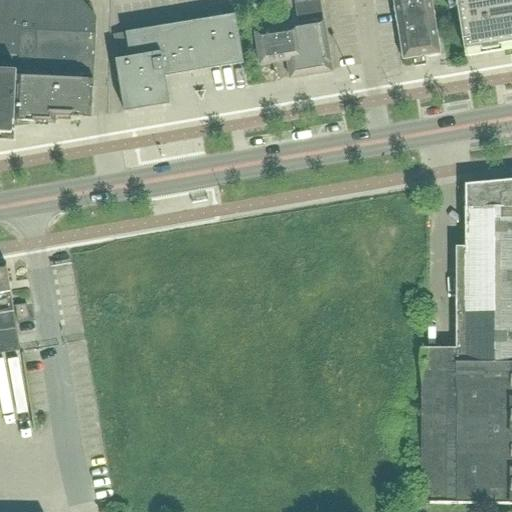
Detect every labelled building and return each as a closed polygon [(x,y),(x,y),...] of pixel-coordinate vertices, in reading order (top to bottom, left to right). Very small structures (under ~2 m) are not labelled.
[(54,116),(92,118),(97,23),(93,22),(90,19),(90,10),(81,0),(80,0),(0,0),(0,55),(20,57),(17,121),(54,123),(54,116)] [(290,80),(332,74),(324,22),(320,0),(314,0),(294,3),(298,26),(254,33),(260,67),(287,63),(290,80)] [(441,55),(432,0),(392,0),(403,62),(413,60),(414,68),(426,66),(425,58),(441,55)] [(511,0),(456,0),(466,58),(511,50),(511,0)] [(130,59),(116,61),(125,114),(170,106),(165,78),(243,65),(235,16),(126,34),(130,59)] [(0,140),(14,141),(15,131),(15,132),(15,130),(18,62),(0,60),(0,140)] [(511,181),(466,186),(466,249),(457,249),(457,350),(424,350),(424,345),(422,345),(422,492),(418,492),(418,493),(426,493),(426,494),(511,500),(511,181)] [(0,355),(21,352),(7,264),(0,265),(0,355)] [(27,305),(15,307),(18,321),(30,319),(27,305)]
